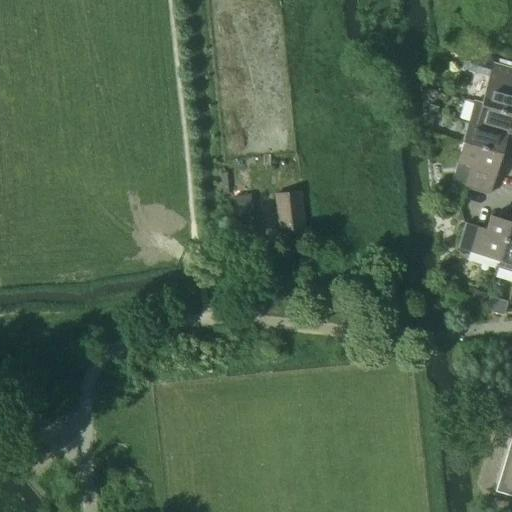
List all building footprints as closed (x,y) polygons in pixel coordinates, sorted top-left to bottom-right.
[(511,67),(493,62),(490,74),(511,79),(511,67)] [(481,103),(511,113),(511,91),(511,88),(511,79),(490,74),(481,103)] [(474,101),(468,122),(511,134),(511,113),(481,103),(474,101)] [(511,134),(468,122),(463,141),(508,155),(511,139),(511,134)] [(468,176),(492,183),(501,154),(507,156),(508,155),(463,141),(457,162),(471,166),(468,176)] [(221,175),(223,194),(229,194),(228,174),(221,175)] [(464,187),(489,194),(492,183),(468,176),(464,187)] [(276,193),(280,234),(304,232),(300,191),(276,193)] [(234,194),(235,208),(251,207),(250,192),(234,194)] [(242,211),(244,222),(253,221),(252,210),(242,211)] [(468,250),(498,259),(510,221),(490,215),(486,229),(475,226),(468,250)] [(496,266),(511,270),(511,221),(510,221),(498,259),(496,266)] [(457,247),(468,250),(475,226),(464,223),(457,247)] [(233,227),(234,241),(255,239),(253,225),(233,227)] [(511,424),(493,489),(511,494),(511,424)]
